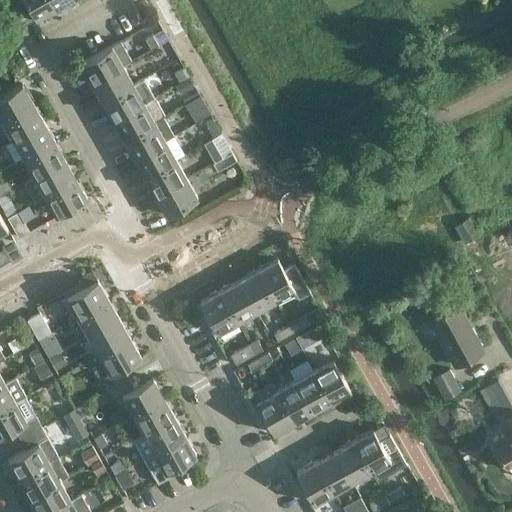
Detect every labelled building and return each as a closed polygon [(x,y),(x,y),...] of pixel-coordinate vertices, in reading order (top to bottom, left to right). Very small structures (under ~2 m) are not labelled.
[(13,0),(12,1),(25,23),(55,6),(51,0),(13,0)] [(12,1),(1,7),(14,29),(25,23),(12,1)] [(152,34),(145,38),(150,48),(157,44),(152,34)] [(120,39),(111,44),(80,61),(91,81),(122,64),(131,59),(120,39)] [(122,64),(91,81),(102,100),(133,82),(122,64)] [(184,67),(174,73),(178,81),(189,75),(184,67)] [(189,75),(175,83),(180,93),(194,85),(195,85),(189,75)] [(102,100),(113,119),(154,95),(144,76),(133,82),(102,100)] [(22,82),(0,93),(0,119),(2,119),(33,101),(22,82)] [(200,94),(184,103),(195,122),(210,113),(200,94)] [(123,137),(163,115),(165,114),(154,95),(113,119),(123,137)] [(33,101),(2,119),(13,137),(43,120),(33,101)] [(134,156),(165,139),(173,134),(163,115),(123,137),(134,156)] [(212,117),(205,122),(214,137),(221,132),(212,117)] [(13,137),(23,156),(54,139),(43,120),(13,137)] [(222,157),(211,138),(203,143),(214,162),(222,157)] [(23,156),(34,175),(65,158),(54,139),(23,156)] [(165,139),(134,156),(145,175),(175,158),(165,139)] [(232,152),(222,157),(214,162),(212,162),(217,171),(236,160),(232,152)] [(65,158),(34,175),(23,181),(34,200),(45,194),(75,177),(65,158)] [(175,158),(145,175),(155,194),(186,176),(175,158)] [(186,176),(155,194),(166,213),(197,196),(186,176)] [(75,177),(45,194),(56,214),(86,196),(75,177)] [(18,211),(16,212),(7,217),(18,237),(29,230),(18,211)] [(461,221),(453,225),(463,242),(471,238),(461,221)] [(0,250),(0,259),(2,263),(9,259),(3,248),(0,250)] [(277,257),(257,267),(275,298),(293,288),(298,297),(310,290),(293,261),(283,267),(277,257)] [(257,267),(238,278),(256,309),(275,298),(257,267)] [(97,278),(85,285),(61,299),(72,318),(77,315),(108,298),(97,278)] [(238,278),(220,288),(237,319),(256,309),(238,278)] [(416,281),(402,289),(408,300),(427,289),(421,278),(416,281)] [(220,288),(200,299),(217,330),(237,319),(220,288)] [(108,298),(77,315),(88,334),(119,317),(108,298)] [(317,303),(302,310),(307,320),(321,313),(317,303)] [(459,303),(428,320),(454,366),(484,349),(459,303)] [(27,319),(38,338),(51,331),(39,311),(27,319)] [(304,316),(289,325),(293,332),(308,324),(304,316)] [(119,317),(88,334),(99,353),(129,335),(119,317)] [(289,325),(273,333),(278,341),(293,332),(289,325)] [(129,335),(99,353),(110,372),(100,377),(106,388),(128,376),(122,365),(141,355),(129,335)] [(62,348),(55,336),(41,344),(48,356),(62,348)] [(302,348),(295,336),(294,336),(283,342),(284,342),(291,354),(302,348)] [(257,338),(249,342),(250,343),(256,353),(263,349),(257,338)] [(250,343),(230,354),(236,365),(256,353),(250,343)] [(37,348),(28,353),(34,364),(44,358),(37,348)] [(60,351),(49,357),(55,369),(66,363),(60,351)] [(257,357),(261,364),(272,359),(268,351),(257,357)] [(247,363),(251,370),(261,364),(257,357),(247,363)] [(313,368),(331,399),(350,388),(333,357),(313,368)] [(45,360),(34,366),(41,379),(52,373),(45,360)] [(330,399),(313,368),(294,379),(312,409),(330,399)] [(449,368),(432,377),(444,399),(461,390),(449,368)] [(0,408),(15,400),(26,394),(15,375),(4,381),(0,383),(0,408)] [(133,413),(163,396),(152,376),(134,386),(128,376),(106,388),(112,399),(122,394),(133,413)] [(480,386),(495,413),(511,403),(511,402),(497,376),(480,386)] [(293,420),(312,409),(294,379),(275,389),(293,420)] [(293,420),(275,389),(272,383),(252,394),(273,431),(293,420)] [(57,415),(73,406),(67,394),(51,403),(57,415)] [(133,413),(143,432),(174,415),(163,396),(133,413)] [(15,400),(0,408),(0,434),(14,427),(19,437),(41,425),(35,414),(26,419),(15,400)] [(511,414),(504,419),(511,432),(511,434),(493,445),(506,468),(511,464),(511,414)] [(75,439),(87,433),(78,415),(65,422),(75,439)] [(143,457),(154,451),(185,433),(174,415),(143,432),(132,438),(143,457)] [(25,448),(7,458),(18,478),(49,460),(57,456),(58,455),(47,436),(41,425),(19,437),(25,448)] [(389,432),(378,437),(372,427),(353,438),(376,480),(406,463),(389,432)] [(101,432),(93,436),(99,447),(107,442),(101,432)] [(185,433),(154,451),(143,457),(157,482),(173,473),(170,468),(196,453),(185,433)] [(334,449),(351,479),(370,469),(353,438),(334,449)] [(99,457),(93,445),(83,450),(90,462),(99,457)] [(315,459),(333,490),(351,479),(334,449),(315,459)] [(49,460),(18,478),(29,496),(60,479),(68,475),(57,456),(49,460)] [(120,459),(109,465),(109,466),(114,474),(125,467),(120,459)] [(313,501),(333,490),(315,459),(295,470),(313,501)] [(130,481),(124,469),(115,474),(121,486),(130,481)] [(60,479),(29,496),(37,511),(45,511),(70,498),(60,479)] [(400,487),(385,495),(389,502),(404,494),(400,487)] [(70,498),(45,511),(91,511),(80,492),(70,498)] [(373,511),(389,502),(385,495),(369,504),(373,511)] [(394,505),(398,511),(411,505),(407,498),(394,505)]
